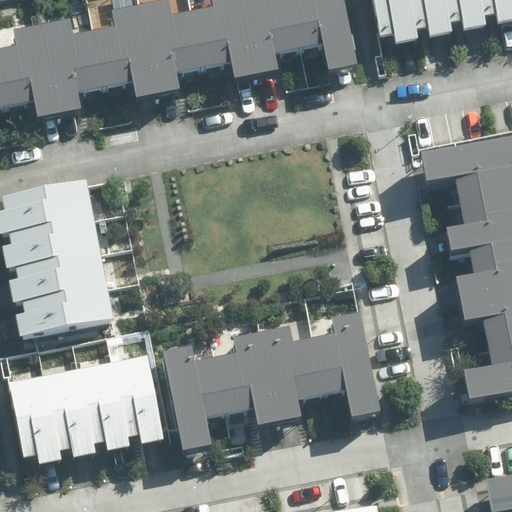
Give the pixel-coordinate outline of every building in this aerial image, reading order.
[(133,80),(137,98),(181,89),(177,72),(231,61),(235,77),(278,68),(275,53),(324,43),(329,70),(357,64),(343,0),(212,0),(214,6),(171,15),(168,0),(162,0),(112,10),(115,26),(74,34),(70,17),(13,29),(16,44),(0,47),(0,106),(35,100),(38,115),(81,106),(78,91),(133,80)] [(511,0),(374,0),(381,35),(395,33),(397,42),(419,38),(418,28),(429,26),(431,35),(452,31),(450,21),(463,19),(464,28),(486,24),(485,16),(498,14),(499,21),(511,18),(511,0)] [(470,399),(511,390),(511,166),(511,165),(511,134),(422,152),(428,181),(454,175),(464,224),(446,228),(450,250),(469,246),(474,273),(457,276),(466,320),(483,316),(493,366),(465,371),(470,399)] [(248,162),(252,183),(334,169),(331,147),(248,162)] [(365,175),(330,180),(336,219),(371,214),(365,175)] [(87,180),(2,196),(5,210),(0,210),(0,231),(9,230),(93,214),(87,180)] [(93,214),(9,230),(12,245),(2,247),(6,265),(15,264),(99,248),(93,214)] [(99,248),(15,264),(18,278),(9,280),(12,299),(21,298),(106,282),(99,248)] [(383,248),(353,252),(355,269),(385,264),(383,248)] [(177,257),(156,259),(158,298),(179,297),(177,257)] [(106,282),(21,298),(24,312),(15,313),(19,333),(28,332),(112,316),(106,282)] [(198,305),(157,304),(156,319),(198,320),(198,305)] [(256,408),(259,425),(301,416),(298,400),(347,391),(352,416),(381,410),(361,311),(330,317),(333,332),(294,340),(292,325),(234,337),(237,351),(194,359),(191,344),(162,350),(182,451),(210,445),(205,418),(256,408)] [(142,443),(165,439),(148,355),(10,382),(25,458),(38,455),(39,463),(61,459),(60,450),(72,448),(74,456),(97,452),(95,444),(106,441),(108,449),(131,445),(129,436),(141,434),(142,443)] [(511,511),(511,476),(484,482),(489,511),(507,511),(511,511)]
